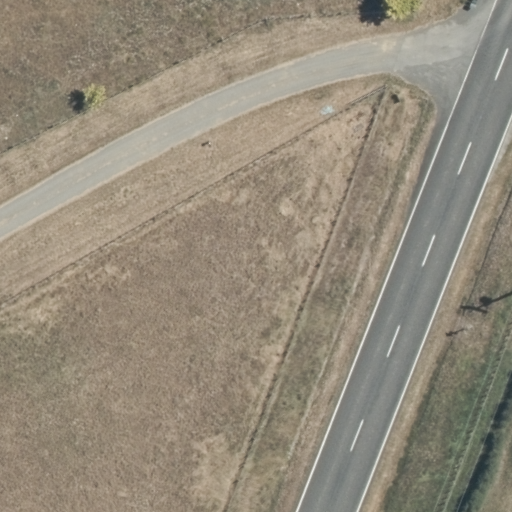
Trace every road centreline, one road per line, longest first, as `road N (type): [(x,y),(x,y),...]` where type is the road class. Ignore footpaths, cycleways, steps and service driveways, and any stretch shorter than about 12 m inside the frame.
road 1 (residential): [(499,70),(448,48),(402,42),(344,53),(273,77),(0,228)]
road 2 (unclassified): [(328,511),(499,70)]
